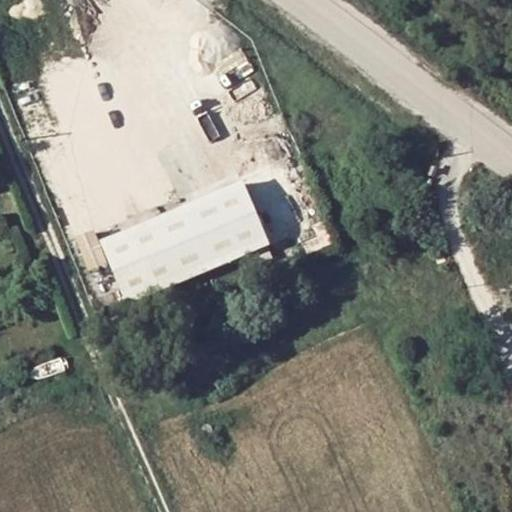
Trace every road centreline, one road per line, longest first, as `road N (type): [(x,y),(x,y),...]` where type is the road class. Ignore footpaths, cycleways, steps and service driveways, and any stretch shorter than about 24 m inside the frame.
road 1 (residential): [(511,358),(450,201),(453,169),(479,134)]
road 2 (unclassified): [(297,0),(479,134)]
